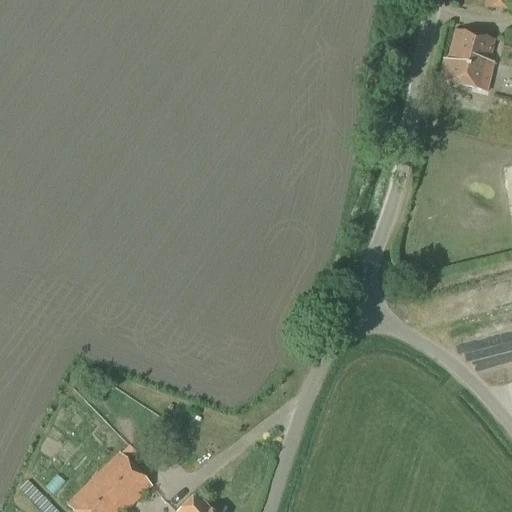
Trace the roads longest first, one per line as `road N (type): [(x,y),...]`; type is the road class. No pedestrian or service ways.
road 1 (unclassified): [(348,309),(369,271),(397,175),(430,0)]
road 2 (unclassified): [(268,511),(305,395),(348,309)]
road 3 (unclassified): [(511,429),(427,348),(348,309)]
